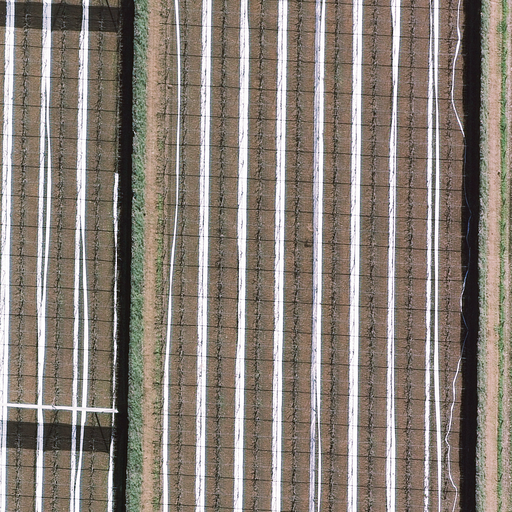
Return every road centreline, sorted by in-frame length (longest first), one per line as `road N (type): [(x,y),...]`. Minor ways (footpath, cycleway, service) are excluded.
road 1 (track): [(138,0),(129,511)]
road 2 (track): [(497,0),(490,511)]
road 3 (track): [(476,511),(480,0)]
